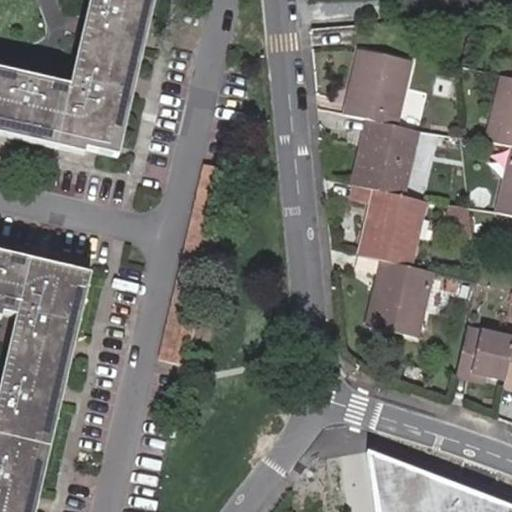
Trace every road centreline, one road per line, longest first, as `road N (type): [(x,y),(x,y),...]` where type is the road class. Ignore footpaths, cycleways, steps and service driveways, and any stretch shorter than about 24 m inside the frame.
road 1 (residential): [(284,0),(331,402)]
road 2 (residential): [(107,511),(166,236)]
road 3 (residential): [(166,236),(228,0)]
road 4 (residential): [(331,402),(511,467)]
road 5 (residential): [(166,236),(0,200)]
road 6 (residential): [(331,402),(244,511)]
